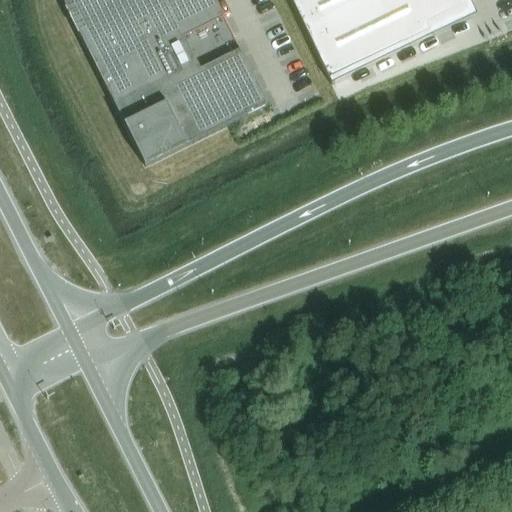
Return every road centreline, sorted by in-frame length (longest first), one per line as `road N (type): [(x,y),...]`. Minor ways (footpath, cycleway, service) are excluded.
road 1 (trunk): [(511,136),(338,202),(69,336)]
road 2 (trunk): [(81,362),(511,212)]
road 3 (secondary): [(160,511),(81,362)]
road 4 (tertiary): [(69,336),(0,194)]
